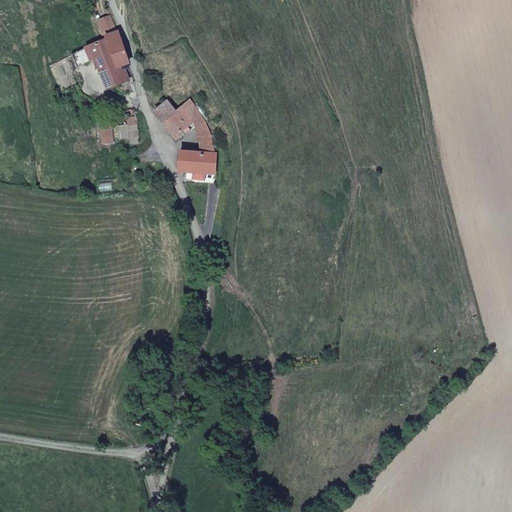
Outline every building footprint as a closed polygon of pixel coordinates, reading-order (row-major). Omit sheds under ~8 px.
[(111,32),(110,29),(97,35),(98,38),(111,32)] [(111,32),(98,38),(110,65),(115,64),(116,66),(122,64),(111,32)] [(100,88),(123,79),(118,72),(116,66),(115,64),(110,65),(98,38),(81,45),(87,59),(100,88)] [(81,45),(64,52),(70,66),(87,59),(81,45)] [(150,114),(172,140),(178,135),(175,130),(188,119),(197,111),(187,96),(170,108),(166,102),(150,114)] [(205,125),(197,111),(188,119),(192,130),(205,125)] [(105,140),(104,126),(103,122),(93,123),(95,141),(105,140)] [(192,130),(195,137),(208,133),(205,125),(192,130)] [(201,152),(215,153),(208,133),(195,137),(201,152)] [(193,178),(220,181),(223,172),(224,153),(215,153),(201,152),(185,151),(184,170),(190,170),(193,178)]
